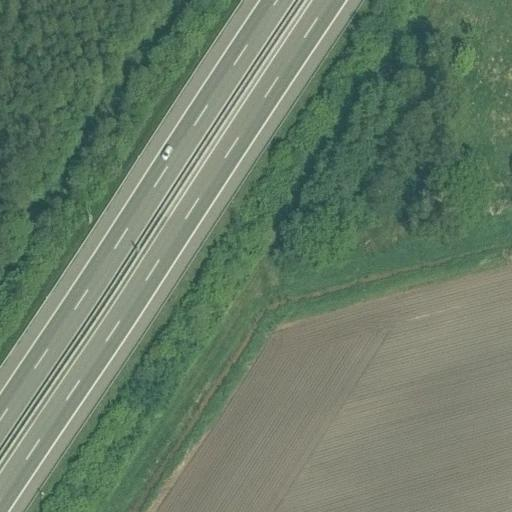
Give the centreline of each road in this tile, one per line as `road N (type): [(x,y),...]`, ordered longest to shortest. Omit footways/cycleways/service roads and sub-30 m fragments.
road 1 (motorway): [(0,506),(334,0)]
road 2 (motorway): [(284,0),(0,427)]
